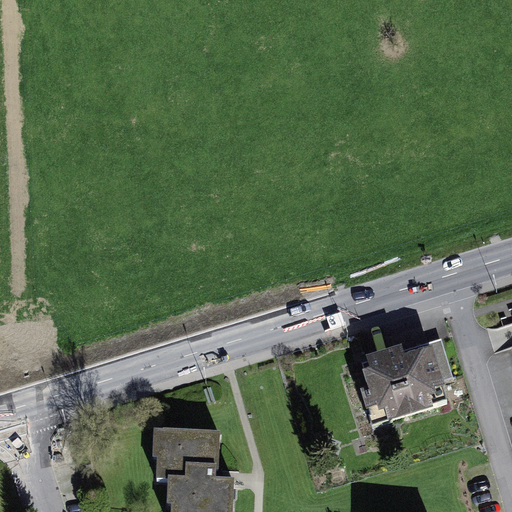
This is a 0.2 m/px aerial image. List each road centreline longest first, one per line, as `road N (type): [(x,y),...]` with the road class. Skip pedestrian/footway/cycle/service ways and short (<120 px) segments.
road 1 (primary): [(450,274),(10,408)]
road 2 (residential): [(450,274),(511,509)]
